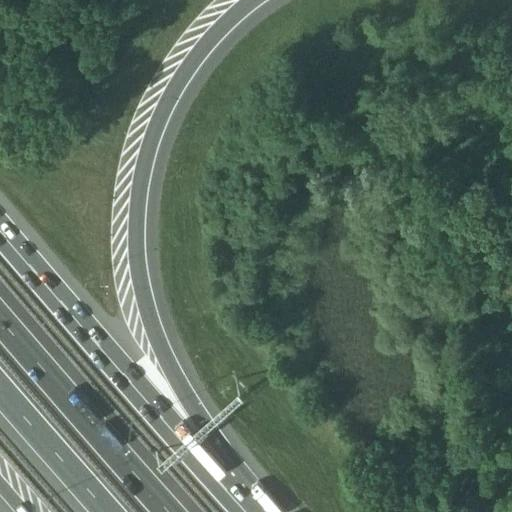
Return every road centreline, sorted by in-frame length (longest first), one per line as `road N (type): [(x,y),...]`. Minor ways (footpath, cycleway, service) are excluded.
road 1 (motorway): [(214,476),(150,320),(138,200),(152,131),(186,68),(258,0)]
road 2 (motorway): [(214,476),(0,231)]
road 3 (motorway): [(167,511),(0,321)]
road 4 (motorway): [(0,388),(110,511)]
